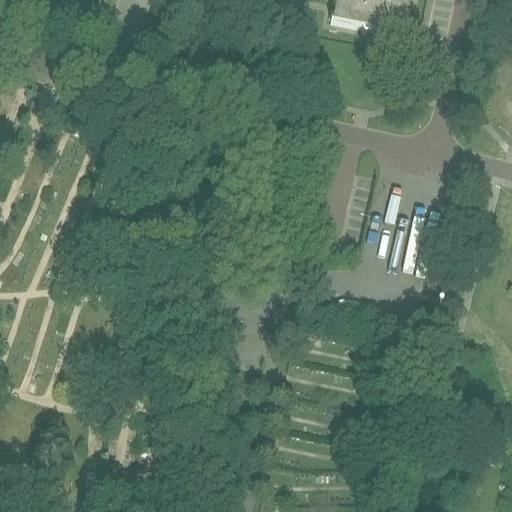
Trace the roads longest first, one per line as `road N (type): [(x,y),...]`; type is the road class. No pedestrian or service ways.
road 1 (residential): [(432,153),(87,80),(0,52)]
road 2 (residential): [(432,153),(464,0)]
